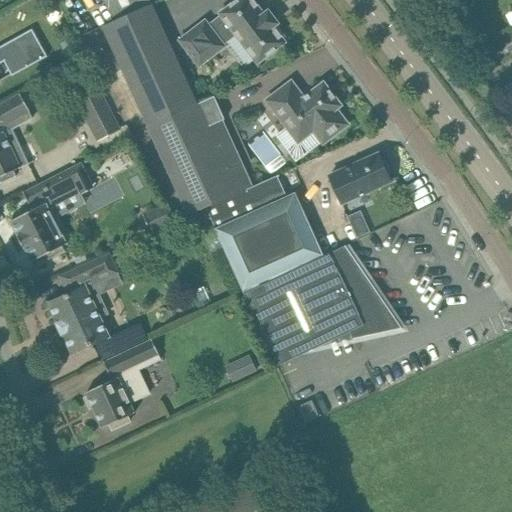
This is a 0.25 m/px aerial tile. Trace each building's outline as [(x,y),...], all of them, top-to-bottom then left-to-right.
[(103,0),(116,20),(148,6),(151,4),(149,0),(103,0)] [(263,15),(252,0),(237,0),(220,14),(220,15),(208,25),(205,21),(179,40),(199,66),(225,46),(224,45),(237,36),(258,63),(285,42),(283,39),(285,37),(276,25),(278,24),(268,11),(263,15)] [(148,6),(116,20),(104,25),(149,126),(193,106),(148,6)] [(511,30),(472,51),(481,68),(511,51),(511,30)] [(0,63),(4,62),(12,76),(47,57),(46,54),(35,60),(25,41),(0,54),(0,63)] [(313,131),(323,144),(348,125),(336,109),(341,106),(323,83),(304,98),(291,82),(266,100),(298,143),(313,131)] [(78,98),(99,139),(117,130),(96,89),(78,98)] [(30,110),(20,94),(0,105),(0,181),(1,183),(16,176),(13,171),(20,168),(12,150),(20,146),(12,129),(32,118),(29,111),(30,110)] [(190,215),(206,207),(252,186),(223,120),(225,119),(215,96),(193,106),(149,126),(190,215)] [(264,132),(250,145),(271,169),(285,156),(264,132)] [(341,204),(391,181),(388,175),(390,171),(385,162),(382,160),(379,154),(329,177),(341,204)] [(36,259),(39,264),(64,251),(62,246),(66,244),(54,219),(59,216),(53,202),(77,190),(79,196),(95,188),(81,162),(23,192),(30,206),(32,206),(33,209),(11,221),(19,236),(18,237),(23,246),(24,246),(32,261),(36,259)] [(206,207),(246,295),(326,259),(295,192),(282,198),(274,179),(279,176),(279,175),(253,187),(252,186),(206,207)] [(168,202),(143,214),(150,230),(176,218),(168,202)] [(345,246),(326,259),(246,295),(278,366),(358,328),(363,337),(402,329),(345,246)] [(68,294),(49,303),(58,322),(56,323),(62,335),(63,334),(73,353),(91,345),(111,336),(102,318),(109,314),(100,294),(106,292),(101,280),(118,272),(109,253),(78,268),(60,276),(68,294)] [(89,409),(93,407),(103,428),(110,425),(112,430),(130,421),(128,416),(134,413),(129,402),(149,393),(138,370),(160,359),(158,354),(159,354),(152,340),(104,362),(110,377),(112,376),(114,379),(86,392),(88,396),(84,398),(89,409)] [(227,365),(233,381),(257,371),(251,355),(227,365)] [(180,511),(270,511),(256,479),(249,482),(247,479),(239,483),(240,486),(180,511)]
